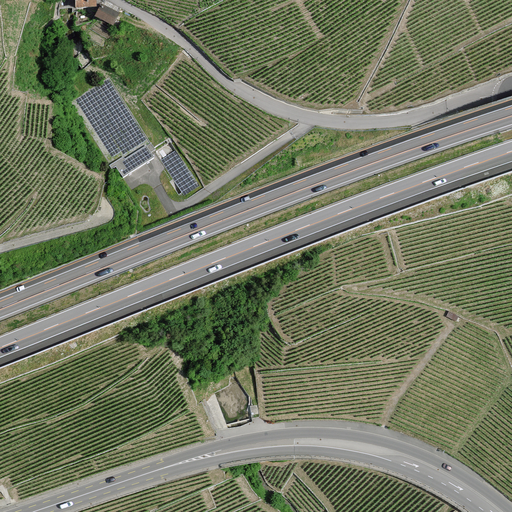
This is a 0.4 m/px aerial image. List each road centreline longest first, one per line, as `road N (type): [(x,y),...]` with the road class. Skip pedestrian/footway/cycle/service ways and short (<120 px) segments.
road 1 (motorway): [(0,348),(511,151)]
road 2 (motorway): [(511,114),(322,179),(0,307)]
road 3 (primary): [(492,511),(401,461),(304,444),(226,451),(34,511)]
road 4 (residential): [(117,0),(173,33),(229,85),(322,121),(389,122),(496,91)]
